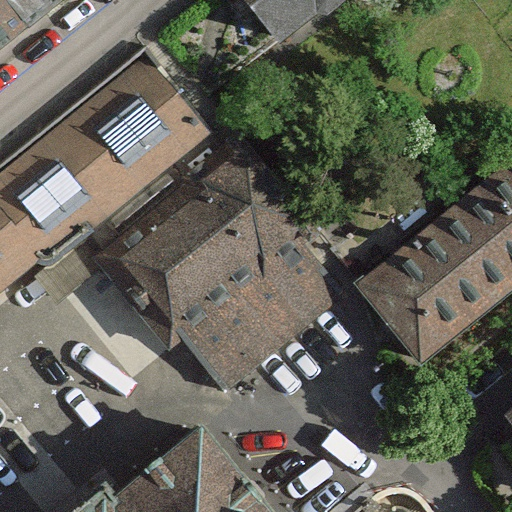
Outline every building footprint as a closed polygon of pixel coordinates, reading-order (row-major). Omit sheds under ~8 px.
[(18,0),(0,0),(0,88),(55,43),(18,0)] [(18,0),(55,43),(107,0),(18,0)] [(247,0),(303,68),(386,0),(247,0)] [(145,47),(0,166),(0,316),(83,248),(171,354),(190,338),(228,389),(286,341),(347,291),(145,47)] [(511,166),(362,286),(421,360),(511,287),(511,166)] [(511,417),(511,418),(511,419),(511,434),(500,444),(511,459),(511,417)] [(267,511),(199,429),(115,498),(104,486),(72,511),(267,511)]
